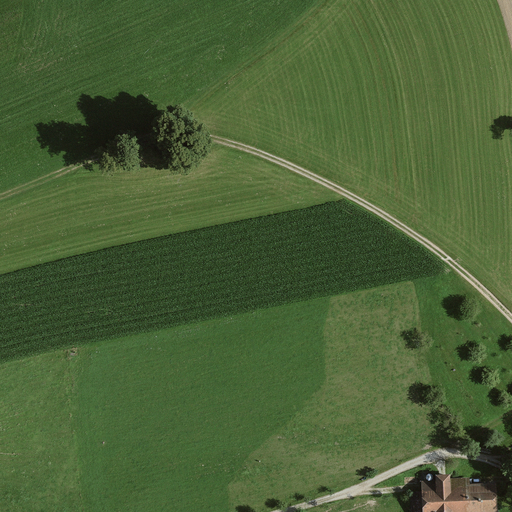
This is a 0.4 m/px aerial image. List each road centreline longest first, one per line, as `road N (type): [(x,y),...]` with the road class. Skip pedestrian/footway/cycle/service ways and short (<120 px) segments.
road 1 (track): [(0,199),(157,134),(218,139),(287,163),(431,245),(511,320)]
road 2 (track): [(281,511),(436,455),(474,455),(511,471)]
